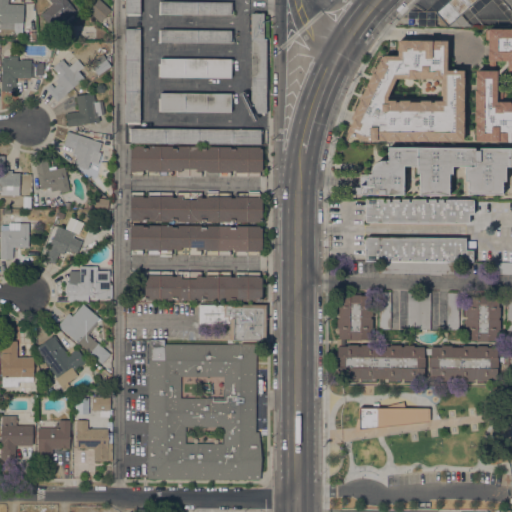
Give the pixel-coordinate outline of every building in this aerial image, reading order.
[(23,4),(22,35),(13,34),(14,29),(0,28),(0,0),(8,0),(8,4),(23,4)] [(66,0),(75,10),(71,14),(73,16),(65,22),(62,18),(51,27),(40,14),(53,4),(49,0),(66,0)] [(99,0),(111,10),(100,22),(87,11),(97,0),(99,0)] [(140,0),(140,14),(124,14),(124,0),(140,0)] [(500,0),(511,14),(511,25),(394,25),(413,4),(424,11),(430,5),(436,0),(500,0)] [(231,2),(231,15),(160,14),(160,1),(231,2)] [(250,13),(263,13),(263,38),(266,38),(266,112),(250,112),(250,33),(250,34),(250,31),(250,27),(250,24),(250,19),(250,16),(250,13)] [(511,28),(511,142),(510,142),(510,141),(474,141),(474,121),(473,121),(474,111),(474,100),(473,100),(473,90),(475,90),(475,70),(496,70),(496,102),(499,102),(499,101),(509,101),(509,102),(511,102),(511,67),(506,67),(506,60),(487,60),(487,28),(511,28)] [(139,122),(124,122),(124,29),(140,29),(139,122)] [(231,30),(231,43),(160,42),(160,30),(231,30)] [(437,141),(427,141),(416,141),(413,140),(413,141),(402,141),(402,140),(398,140),(398,141),(388,141),(388,140),(384,140),(384,141),(362,140),(357,138),(348,139),(345,138),(347,132),(346,131),(348,125),(350,126),(353,119),(350,118),(354,111),(356,111),(361,100),(358,99),(361,94),(363,95),(367,87),(365,86),(367,81),(370,83),(373,75),(371,74),(374,68),(377,69),(380,62),(378,61),(381,55),(383,56),(397,56),(397,40),(446,40),(446,70),(463,70),(463,77),(464,77),(464,86),(463,86),(463,89),(464,89),(463,100),(463,111),(463,122),(463,125),(463,135),(463,141),(448,141),(437,141)] [(31,78),(15,78),(15,91),(1,91),(1,74),(2,74),(2,58),(9,58),(9,56),(17,56),(17,60),(21,60),(21,59),(31,59),(31,62),(43,62),(43,75),(31,75),(31,78)] [(231,59),(230,78),(160,77),(160,58),(231,59)] [(62,59),(68,67),(75,61),(87,75),(57,101),(56,100),(55,101),(49,93),(46,88),(50,84),(54,87),(57,84),(55,81),(58,78),(55,75),(57,73),(52,67),(62,59)] [(97,76),(92,69),(105,59),(110,66),(97,76)] [(101,100),(103,114),(98,115),(99,122),(67,127),(65,114),(78,112),(75,96),(93,93),(94,102),(101,100)] [(231,93),(231,112),(160,111),(160,93),(231,93)] [(260,129),(260,144),(130,143),(130,128),(260,129)] [(101,142),(98,152),(101,153),(97,164),(90,161),(87,169),(74,165),(76,158),(74,157),(75,154),(72,153),(74,148),(63,145),(67,131),(101,142)] [(143,145),(143,147),(147,147),(147,145),(172,146),(172,147),(176,147),(176,146),(201,146),(201,148),(206,148),(206,146),(230,146),(230,148),(235,148),(235,146),(259,146),(259,148),(262,148),(262,170),(259,170),(259,176),(235,176),(235,170),(230,170),(230,176),(206,176),(206,170),(201,170),(201,176),(176,176),(176,170),(172,170),(172,175),(147,175),(147,169),(143,169),(143,175),(130,175),(130,145),(143,145)] [(387,160),(388,146),(511,147),(511,166),(505,166),(505,181),(502,181),(502,194),(467,194),(467,181),(464,181),(465,166),(451,166),(451,174),(448,174),(448,195),(419,195),(419,173),(416,173),(416,166),(403,165),(403,195),(355,194),(355,185),(359,185),(359,174),(370,174),(371,171),(372,168),(373,165),(375,163),(377,162),(380,161),(382,160),(387,160)] [(19,172),(19,185),(9,185),(9,187),(21,187),(21,194),(9,194),(9,195),(0,195),(0,155),(4,155),(4,166),(8,166),(8,170),(12,170),(12,172),(19,172)] [(34,160),(46,157),(48,167),(55,166),(56,168),(64,166),(69,190),(60,192),(60,189),(51,191),(50,187),(40,189),(34,160)] [(235,222),(235,220),(230,220),(230,222),(206,222),(206,220),(201,220),(201,222),(176,221),(176,220),(171,220),(171,221),(147,221),(147,219),(143,219),(143,221),(130,221),(130,192),(142,192),(142,197),(147,197),(147,192),(172,192),(172,197),(176,197),(176,192),(201,192),(201,198),(205,198),(205,192),(230,192),(230,197),(235,197),(235,192),(259,192),(258,196),(262,196),(261,220),(259,220),(259,222),(235,222)] [(109,199),(108,201),(107,209),(95,207),(96,197),(106,199),(109,199)] [(473,214),(468,214),(468,224),(365,222),(365,204),(365,202),(365,199),(473,200),(473,202),(473,214)] [(64,213),(62,219),(56,217),(58,211),(64,213)] [(0,230),(8,230),(8,222),(20,222),(20,223),(28,223),(28,247),(12,247),(12,258),(0,258),(0,230)] [(74,233),(72,237),(82,241),(76,253),(70,250),(69,252),(65,250),(63,254),(59,252),(54,264),(42,258),(57,225),(74,233)] [(142,225),(142,226),(147,226),(147,225),(171,225),(171,226),(176,226),(176,225),(200,225),(200,226),(205,226),(205,225),(230,225),(230,226),(234,226),(259,226),(259,227),(261,227),(261,250),(259,250),(259,255),(234,255),(235,249),(230,249),(230,255),(205,255),(205,249),(200,249),(200,255),(176,255),(176,249),(171,249),(171,254),(147,254),(147,248),(142,248),(142,254),(130,254),(130,225),(142,225)] [(453,264),(453,274),(381,273),(381,264),(381,261),(364,260),(364,237),(465,238),(465,241),(475,241),(475,250),(472,250),(472,261),(453,261),(453,264)] [(511,274),(490,274),(490,264),(490,262),(511,262),(511,274)] [(76,295),(65,295),(65,281),(79,282),(79,266),(97,266),(97,271),(108,271),(108,282),(110,282),(109,298),(97,298),(97,296),(76,295)] [(171,271),(171,276),(176,276),(176,271),(201,271),(201,276),(205,277),(205,271),(230,271),(230,277),(235,277),(235,271),(259,272),(259,277),(262,277),(261,299),(260,299),(260,301),(235,301),(235,299),(230,299),(230,301),(205,300),(205,299),(201,299),(201,300),(176,300),(176,298),(171,298),(171,300),(147,300),(147,298),(144,298),(144,276),(147,276),(147,271),(171,271)] [(378,292),(390,292),(390,328),(378,328),(378,292)] [(429,329),(407,329),(407,304),(405,304),(405,293),(407,293),(407,292),(430,292),(429,329)] [(447,292),(458,293),(458,329),(447,329),(447,292)] [(338,328),(337,328),(337,318),(339,319),(339,316),(337,316),(337,306),(338,306),(338,295),(349,295),(349,294),(360,294),(360,295),(370,295),(370,306),(372,306),(372,316),(370,316),(370,319),(372,319),(372,329),(370,329),(370,339),(359,339),(359,340),(349,340),(349,339),(338,339),(338,328)] [(487,340),(487,341),(476,341),(476,340),(466,340),(466,329),(464,329),(464,319),(466,319),(466,317),(464,317),(464,307),(466,307),(466,296),(498,296),(498,307),(500,307),(500,317),(498,317),(498,320),(500,320),(499,330),(498,330),(498,340),(487,340)] [(110,354),(101,364),(57,325),(68,313),(72,316),(82,303),(100,319),(87,334),(110,354)] [(223,305),(223,304),(266,304),(265,340),(229,340),(230,324),(198,323),(198,304),(223,305)] [(35,349),(54,335),(68,354),(76,348),(86,362),(74,371),(77,375),(65,384),(59,376),(56,377),(35,349)] [(33,357),(33,381),(18,381),(18,386),(2,386),(2,376),(1,376),(1,340),(19,340),(19,342),(16,342),(16,357),(33,357)] [(147,479),(148,341),(164,341),(164,344),(239,344),(239,343),(256,343),(255,432),(258,432),(259,479),(147,479)] [(347,346),(347,344),(357,345),(357,346),(360,346),(360,344),(371,345),(371,346),(390,346),(390,344),(400,345),(400,346),(403,346),(403,345),(413,345),(413,346),(423,347),(423,357),(425,357),(424,368),(423,368),(423,379),(413,378),(413,380),(403,380),(403,378),(400,378),(400,380),(389,380),(389,378),(371,378),(371,380),(360,380),(360,378),(357,378),(357,380),(347,380),(347,378),(337,378),(337,367),(335,367),(335,356),(337,356),(337,346),(347,346)] [(441,347),(441,345),(451,345),(451,347),(454,347),(454,345),(474,345),(474,347),(476,347),(476,345),(486,346),(486,347),(497,347),(497,358),(498,358),(498,369),(496,369),(496,379),(486,379),(486,381),(476,381),(476,379),(473,379),(473,380),(453,380),(453,379),(450,379),(450,380),(441,380),(441,379),(430,379),(430,368),(429,368),(429,357),(430,357),(430,347),(441,347)] [(110,396),(110,410),(92,410),(92,396),(110,396)] [(75,397),(88,397),(88,414),(75,413),(75,397)] [(358,408),(428,408),(428,421),(358,430),(358,408)] [(32,425),(32,445),(15,445),(15,460),(18,460),(18,461),(0,461),(0,425),(1,425),(1,415),(18,415),(18,425),(32,425)] [(58,427),(58,419),(69,420),(69,448),(66,448),(66,447),(61,447),(61,448),(52,448),(52,460),(37,460),(38,427),(58,427)] [(112,442),(112,460),(108,460),(108,461),(93,461),(94,448),(76,448),(76,429),(76,422),(76,420),(87,420),(87,428),(108,428),(108,442),(112,442)]
